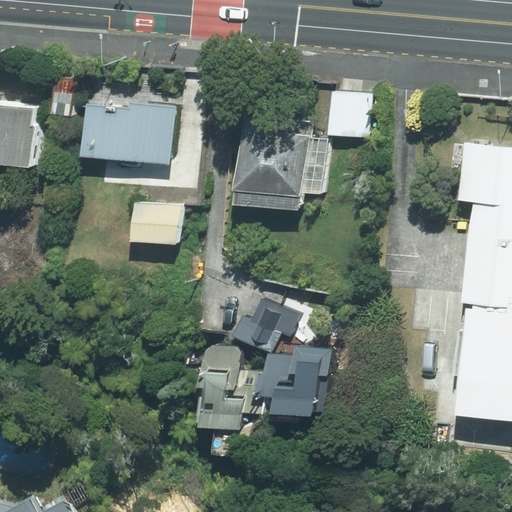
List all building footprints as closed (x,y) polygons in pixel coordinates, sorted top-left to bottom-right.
[(239,88),(229,206),(300,212),(301,193),(323,195),(328,136),(369,139),(372,94),(331,91),(330,96),(239,88)] [(0,166),(27,169),(33,109),(0,105),(0,166)] [(87,108),(83,154),(164,161),(169,111),(139,108),(139,113),(87,108)] [(461,304),(472,305),(471,309),(464,309),(453,416),(511,421),(511,147),(464,143),(458,202),(471,203),(461,304)] [(133,202),(129,243),(177,247),(181,206),(133,202)] [(202,345),(196,427),(238,430),(239,413),(330,419),(334,348),(292,346),(292,356),(264,354),(262,371),(243,369),(244,347),(202,345)]
